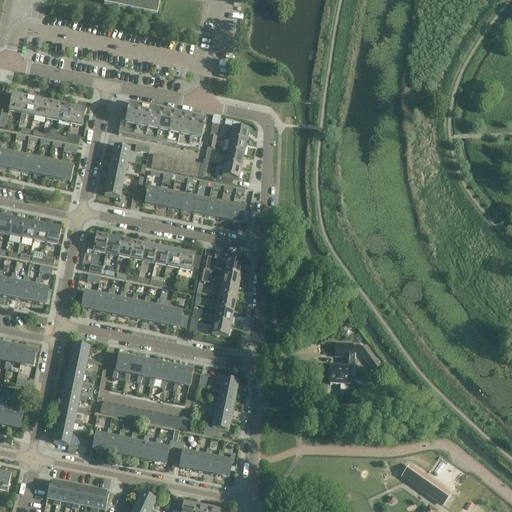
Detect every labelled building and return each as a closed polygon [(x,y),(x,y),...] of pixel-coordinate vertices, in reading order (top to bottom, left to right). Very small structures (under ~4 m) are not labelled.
[(104,0),(103,6),(156,17),(159,0),(104,0)] [(8,114),(20,116),(21,115),(24,99),(12,96),(8,114)] [(21,115),(20,116),(19,123),(24,124),(26,117),(32,119),(36,101),(24,99),(21,115)] [(36,101),(32,119),(45,121),(48,104),(36,101)] [(48,104),(45,121),(57,124),(60,106),(48,104)] [(60,106),(57,124),(69,126),(73,109),(60,106)] [(118,136),(133,140),(139,110),(128,108),(126,116),(121,115),(119,125),(120,125),(118,136)] [(73,109),(69,126),(81,129),(85,112),(73,109)] [(139,110),(133,140),(144,142),(150,112),(139,110)] [(150,112),(144,142),(155,144),(160,115),(150,112)] [(160,115),(155,144),(166,146),(171,117),(160,115)] [(171,117),(166,146),(176,148),(182,119),(171,117)] [(182,119),(176,148),(187,151),(193,121),(182,119)] [(193,121),(187,151),(198,153),(204,124),(193,121)] [(212,125),(209,138),(216,139),(219,127),(212,125)] [(231,129),(228,141),(246,145),(248,133),(239,131),(231,129)] [(66,139),(65,143),(78,146),(79,139),(67,136),(66,139)] [(209,138),(207,149),(214,151),(216,139),(209,138)] [(228,141),(226,153),(243,157),(246,145),(228,141)] [(76,156),(77,149),(65,146),(63,153),(76,156)] [(134,153),(148,155),(149,149),(135,147),(134,153)] [(114,148),(111,159),(127,163),(129,151),(114,148)] [(207,149),(204,162),(208,163),(211,151),(214,152),(214,151),(207,149)] [(0,169),(9,171),(12,156),(0,153),(0,169)] [(226,153),(223,165),(241,169),(243,157),(226,153)] [(12,156),(9,171),(20,174),(23,158),(12,156)] [(150,170),(157,171),(160,157),(153,156),(150,170)] [(160,157),(157,171),(164,173),(167,159),(160,157)] [(23,158),(20,174),(32,176),(35,161),(23,158)] [(111,159),(109,172),(124,175),(127,163),(111,159)] [(167,159),(164,173),(170,174),(173,160),(167,159)] [(173,160),(170,174),(177,175),(180,161),(173,160)] [(35,161),(32,176),(45,179),(49,163),(35,161)] [(180,161),(177,175),(183,177),(186,163),(180,161)] [(49,163),(45,179),(58,181),(60,166),(49,163)] [(186,163),(183,177),(190,178),(193,164),(186,163)] [(193,164),(190,178),(197,180),(200,166),(193,164)] [(217,177),(215,183),(231,187),(232,181),(238,182),(241,169),(223,165),(221,177),(217,177)] [(60,166),(58,181),(70,184),(73,168),(60,166)] [(109,172),(106,184),(122,187),(124,175),(109,172)] [(119,201),(122,187),(106,184),(104,198),(119,201)] [(147,190),(144,206),(156,208),(159,193),(147,190)] [(131,203),(138,205),(140,192),(134,191),(131,203)] [(159,193),(156,208),(168,211),(171,195),(159,193)] [(171,195),(168,211),(180,213),(183,197),(171,195)] [(183,197),(180,213),(193,216),(196,200),(183,197)] [(196,200),(193,216),(205,218),(208,203),(196,200)] [(208,203),(205,218),(217,221),(220,205),(208,203)] [(233,208),(229,223),(242,226),(242,225),(244,214),(245,210),(246,205),(240,204),(240,209),(233,208)] [(220,205),(217,221),(229,223),(233,208),(220,205)] [(0,218),(0,235),(8,238),(11,220),(0,218)] [(11,220),(8,238),(20,240),(24,223),(11,220)] [(24,223),(20,240),(32,242),(36,225),(24,223)] [(36,225),(32,242),(44,245),(48,228),(36,225)] [(48,228),(44,245),(57,248),(60,230),(48,228)] [(92,254),(105,257),(108,239),(96,236),(94,244),(88,243),(86,252),(92,254)] [(108,239),(105,257),(117,259),(120,242),(108,239)] [(120,242),(117,259),(129,262),(133,244),(120,242)] [(133,244),(129,262),(141,264),(145,246),(133,244)] [(145,246),(141,264),(153,267),(157,249),(145,246)] [(157,249),(153,267),(166,269),(169,251),(157,249)] [(169,251),(166,269),(178,271),(181,254),(169,251)] [(181,254),(178,271),(190,274),(191,270),(198,271),(200,258),(194,257),(194,256),(181,254)] [(221,254),(220,262),(225,263),(223,275),(240,279),(243,266),(237,265),(239,257),(237,257),(236,256),(221,254)] [(41,261),(40,265),(53,267),(54,261),(42,258),(41,261)] [(204,258),(201,271),(205,272),(208,272),(210,260),(204,258)] [(90,267),(88,274),(101,276),(102,269),(90,267)] [(51,277),(52,270),(40,268),(39,274),(51,277)] [(0,297),(6,299),(10,283),(2,281),(3,274),(0,273),(0,297)] [(10,283),(6,299),(20,301),(22,285),(14,284),(15,276),(11,275),(10,283)] [(223,275),(220,287),(238,291),(240,279),(223,275)] [(98,286),(100,279),(88,277),(86,283),(98,286)] [(22,285),(20,301),(31,304),(34,288),(26,286),(27,279),(23,278),(22,285)] [(34,288),(31,304),(45,307),(48,291),(38,289),(40,281),(35,280),(34,288)] [(215,286),(212,299),(218,300),(234,303),(235,303),(238,291),(220,287),(215,286)] [(109,299),(106,315),(116,317),(118,318),(121,302),(119,301),(111,299),(113,292),(108,291),(107,299),(109,299)] [(84,294),(81,310),(93,312),(97,297),(84,294)] [(121,302),(118,318),(128,320),(130,320),(133,304),(131,304),(123,302),(125,295),(123,294),(121,294),(119,301),(121,302)] [(133,304),(130,320),(140,322),(142,323),(146,307),(143,306),(135,305),(137,297),(133,296),(131,304),(133,304)] [(97,297),(93,312),(104,315),(106,315),(109,299),(107,299),(97,297)] [(146,307),(142,323),(143,323),(152,325),(154,325),(157,309),(155,309),(147,307),(149,299),(145,299),(143,306),(146,307)] [(212,299),(210,310),(215,312),(229,314),(233,315),(235,303),(234,303),(218,300),(212,299)] [(157,309),(154,325),(164,327),(166,327),(170,312),(168,311),(160,310),(161,303),(161,302),(157,301),(155,309),(157,309)] [(170,312),(166,327),(178,330),(179,330),(185,331),(188,319),(181,317),(182,314),(172,312),(173,304),(169,303),(169,305),(168,311),(170,312)] [(215,312),(213,324),(230,327),(233,315),(229,314),(215,312)] [(191,319),(189,332),(196,334),(198,321),(195,320),(191,319)] [(213,324),(210,336),(228,340),(230,327),(213,324)] [(0,362),(5,364),(4,371),(7,372),(9,365),(7,364),(10,348),(0,346),(0,362)] [(341,367),(330,366),(329,386),(339,387),(339,393),(353,393),(354,378),(353,378),(354,357),(351,357),(352,347),(335,346),(335,356),(341,357),(341,367)] [(73,347),(70,359),(86,363),(86,365),(93,367),(94,363),(87,361),(89,350),(73,347)] [(7,364),(9,365),(19,367),(22,351),(10,348),(7,364)] [(358,353),(363,360),(365,359),(371,366),(376,362),(365,348),(360,352),(358,353)] [(22,351),(19,367),(32,369),(35,353),(22,351)] [(115,373),(113,372),(112,381),(116,381),(117,374),(125,376),(127,376),(131,360),(118,358),(115,373)] [(70,359),(68,372),(84,375),(83,377),(91,379),(92,375),(84,373),(86,365),(86,363),(70,359)] [(127,376),(125,376),(124,383),(128,384),(129,376),(137,378),(139,379),(142,363),(131,360),(127,376)] [(139,379),(137,378),(136,386),(140,387),(141,379),(149,381),(151,381),(155,365),(142,363),(139,379)] [(151,381),(149,381),(148,388),(152,389),(154,382),(162,383),(163,384),(167,368),(155,365),(151,381)] [(163,384),(162,383),(160,391),(164,391),(166,384),(174,386),(176,386),(180,370),(167,368),(163,384)] [(176,386),(174,386),(172,393),(176,394),(178,387),(188,389),(192,373),(180,370),(176,386)] [(68,372),(65,384),(81,388),(81,390),(88,391),(89,387),(82,385),(83,377),(84,375),(68,372)] [(200,377),(198,390),(204,391),(207,378),(200,377)] [(16,381),(15,388),(28,391),(29,384),(16,381)] [(212,390),(211,394),(218,395),(219,394),(235,397),(237,384),(221,381),(219,391),(212,390)] [(65,384),(63,396),(79,400),(78,402),(85,403),(86,399),(79,398),(81,390),(81,388),(65,384)] [(26,400),(27,394),(15,391),(13,398),(26,400)] [(210,402),(209,406),(216,407),(216,406),(232,409),(234,399),(235,397),(219,394),(218,395),(217,403),(210,402)] [(63,396),(60,408),(76,412),(76,414),(83,415),(84,411),(77,410),(78,402),(79,400),(63,396)] [(99,415),(186,432),(188,420),(183,422),(182,419),(176,421),(175,417),(169,419),(168,416),(162,418),(161,415),(156,417),(154,413),(149,415),(148,412),(142,414),(141,411),(135,413),(134,409),(129,411),(128,408),(122,410),(121,407),(115,409),(114,405),(108,407),(107,404),(101,406),(99,415)] [(0,410),(0,426),(7,428),(11,413),(13,413),(14,406),(10,405),(8,412),(0,411),(0,410)] [(214,416),(214,418),(230,421),(231,416),(232,411),(232,409),(216,406),(216,407),(214,416)] [(59,416),(58,421),(74,424),(73,426),(81,427),(82,423),(74,422),(75,416),(76,414),(76,412),(60,408),(59,416)] [(11,413),(7,428),(19,431),(23,415),(13,413),(11,413)] [(204,429),(202,436),(215,438),(216,431),(227,434),(230,422),(230,421),(214,418),(214,419),(211,430),(204,429)] [(58,421),(55,433),(71,436),(71,438),(78,440),(79,435),(72,434),(73,426),(74,424),(58,421)] [(92,452),(104,454),(108,438),(110,439),(111,431),(107,430),(106,438),(95,436),(92,452)] [(55,433),(53,445),(68,448),(68,450),(75,451),(76,452),(77,448),(74,447),(69,446),(71,438),(71,436),(55,433)] [(108,438),(104,454),(117,457),(120,441),(122,441),(123,434),(119,433),(118,440),(110,439),(108,438)] [(120,441),(117,457),(129,459),(132,443),(134,444),(136,436),(132,435),(130,443),(122,441),(120,441)] [(132,443),(129,459),(141,462),(144,446),(146,446),(148,439),(146,438),(144,438),(142,445),(134,444),(132,443)] [(144,446),(141,462),(153,464),(157,448),(158,449),(160,441),(156,440),(154,448),(146,446),(144,446)] [(157,448),(153,464),(165,466),(167,456),(173,457),(176,444),(170,443),(168,451),(158,449),(157,448)] [(179,469),(190,472),(194,456),(182,453),(184,446),(176,444),(173,457),(181,459),(179,469)] [(194,456),(190,472),(204,474),(207,458),(209,459),(210,451),(206,451),(205,458),(194,456)] [(207,458),(204,474),(216,477),(219,461),(221,461),(223,454),(219,453),(217,461),(209,459),(207,458)] [(219,461),(216,477),(228,479),(231,464),(233,465),(235,456),(231,456),(229,463),(221,461),(219,461)] [(409,466),(400,479),(442,508),(451,496),(409,466)] [(0,493),(7,495),(10,477),(11,474),(7,473),(7,476),(0,474),(0,493)] [(49,484),(46,501),(53,502),(52,506),(55,507),(59,486),(49,484)] [(59,486),(55,507),(59,508),(60,504),(66,505),(69,488),(59,486)] [(69,488),(66,505),(72,506),(71,510),(74,511),(79,490),(69,488)] [(79,490),(74,511),(78,511),(78,508),(85,509),(88,492),(79,490)] [(88,492),(85,509),(91,510),(90,511),(94,511),(98,493),(88,492)] [(98,493),(94,511),(97,511),(101,511),(104,511),(108,495),(98,493)] [(144,511),(151,511),(155,503),(141,496),(135,507),(144,511)] [(468,511),(473,506),(469,503),(465,509),(468,511)]
